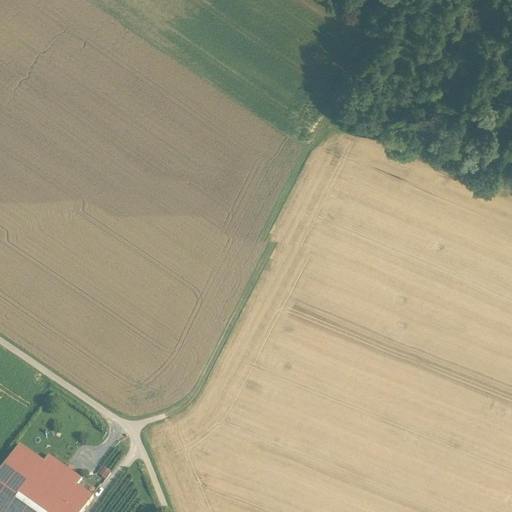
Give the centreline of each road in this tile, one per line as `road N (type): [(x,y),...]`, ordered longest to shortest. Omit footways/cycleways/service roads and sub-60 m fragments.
road 1 (track): [(136,426),(187,405),(201,390),(332,130),(511,207)]
road 2 (unclassified): [(170,511),(136,426),(0,330)]
road 3 (track): [(332,130),(402,0)]
